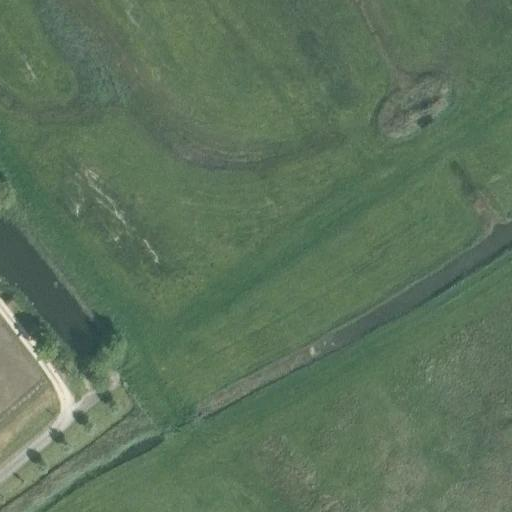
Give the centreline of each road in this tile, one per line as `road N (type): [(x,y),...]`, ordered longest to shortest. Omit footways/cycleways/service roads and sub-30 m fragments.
road 1 (track): [(119,378),(365,184),(511,101)]
road 2 (track): [(0,304),(73,413)]
